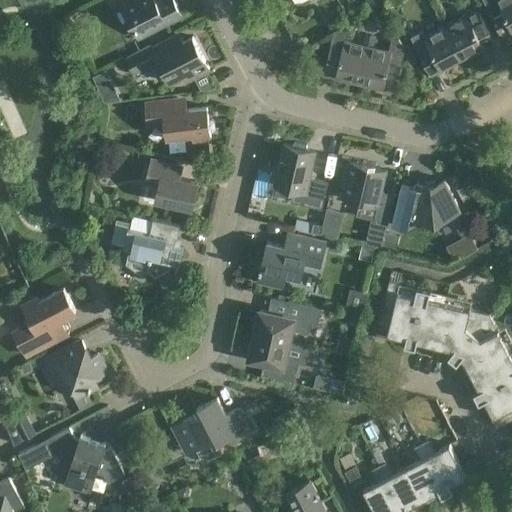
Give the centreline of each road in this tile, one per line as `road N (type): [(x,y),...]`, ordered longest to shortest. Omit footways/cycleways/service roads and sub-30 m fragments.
road 1 (residential): [(92,284),(151,386),(165,386),(209,357),(220,325),(217,274),(262,91)]
road 2 (residential): [(262,91),(282,105),(428,137),(511,102)]
